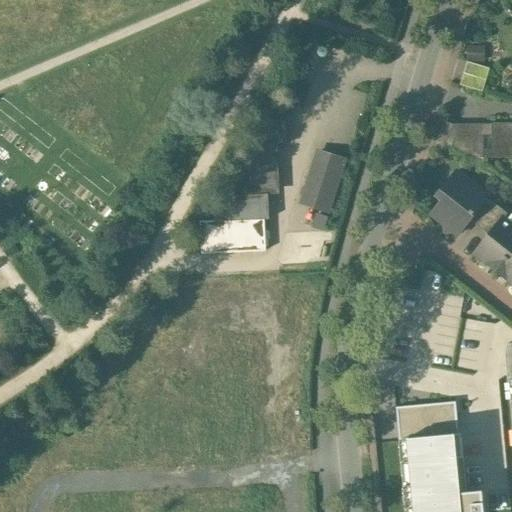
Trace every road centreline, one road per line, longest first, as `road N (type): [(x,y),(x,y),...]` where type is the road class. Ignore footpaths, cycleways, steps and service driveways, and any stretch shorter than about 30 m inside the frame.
road 1 (residential): [(354,511),(347,347),(382,205)]
road 2 (residential): [(382,205),(444,0)]
road 3 (residential): [(382,205),(511,306)]
